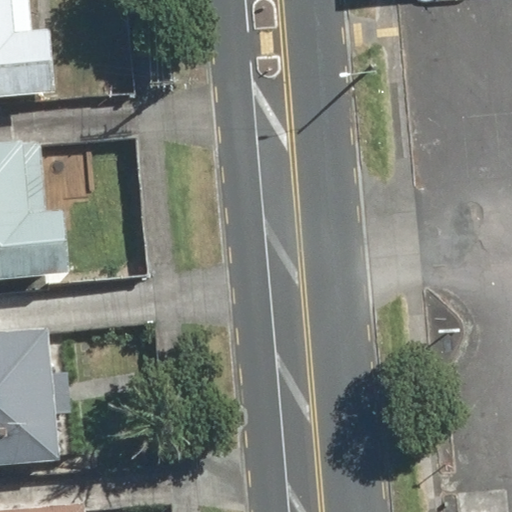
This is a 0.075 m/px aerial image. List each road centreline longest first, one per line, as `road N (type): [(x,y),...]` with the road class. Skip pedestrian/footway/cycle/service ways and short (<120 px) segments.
road 1 (secondary): [(269,114),(305,511)]
road 2 (secondary): [(312,0),(318,73),(269,114)]
road 3 (secondary): [(269,114),(231,75),(227,0)]
